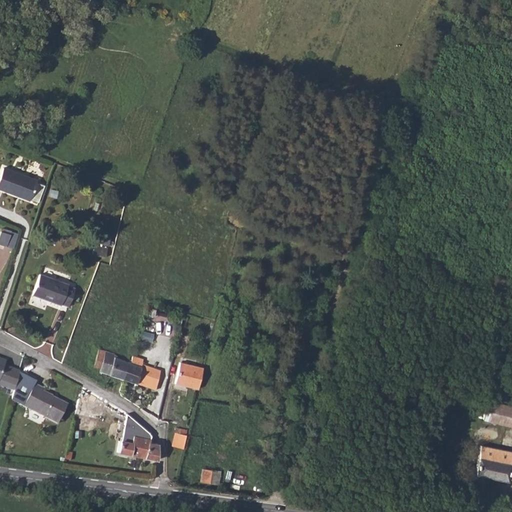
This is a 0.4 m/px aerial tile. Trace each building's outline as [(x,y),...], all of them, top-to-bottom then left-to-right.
[(4,166),(0,175),(0,186),(30,198),(30,197),(36,180),(37,178),(4,166)] [(36,180),(30,197),(38,200),(44,183),(36,180)] [(11,235),(2,232),(0,238),(0,244),(8,246),(11,235)] [(92,245),(91,253),(104,256),(106,248),(92,245)] [(38,275),(31,295),(57,305),(61,305),(66,307),(72,290),(65,287),(66,286),(38,275)] [(106,377),(122,381),(127,363),(113,358),(113,355),(97,350),(92,369),(107,374),(106,377)] [(127,363),(122,381),(150,391),(153,391),(159,370),(141,364),(142,358),(133,356),(131,364),(127,363)] [(0,385),(13,390),(19,372),(3,366),(4,361),(0,359),(0,385)] [(183,362),(180,374),(200,379),(203,367),(183,362)] [(32,385),(22,407),(56,422),(64,404),(50,396),(49,398),(44,396),(45,394),(40,391),(41,389),(32,385)] [(481,430),(481,433),(511,440),(511,406),(489,400),(481,430)] [(129,418),(127,426),(136,428),(136,424),(129,418)] [(136,428),(127,426),(124,442),(120,442),(118,453),(156,461),(156,445),(146,443),(147,433),(144,430),(136,428)] [(171,445),(184,449),(187,436),(174,433),(171,445)] [(511,450),(481,445),(476,474),(507,481),(511,455),(511,450)] [(202,469),(200,481),(217,483),(218,470),(202,469)]
